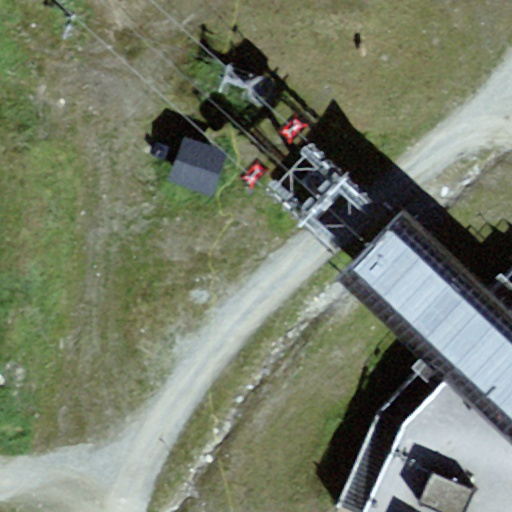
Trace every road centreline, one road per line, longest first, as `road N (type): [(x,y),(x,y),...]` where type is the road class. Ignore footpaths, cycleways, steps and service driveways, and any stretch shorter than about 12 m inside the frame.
road 1 (track): [(511,80),(501,97),(294,262),(237,323),(180,394),(123,511)]
road 2 (track): [(137,471),(0,476)]
